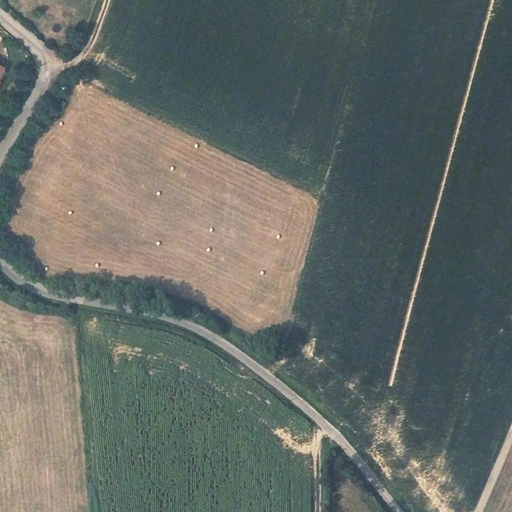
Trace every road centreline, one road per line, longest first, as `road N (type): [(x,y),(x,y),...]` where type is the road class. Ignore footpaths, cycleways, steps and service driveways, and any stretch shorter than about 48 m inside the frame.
road 1 (unclassified): [(0,258),(37,289),(203,331),(327,427),(397,511)]
road 2 (residential): [(0,16),(46,66),(0,156)]
